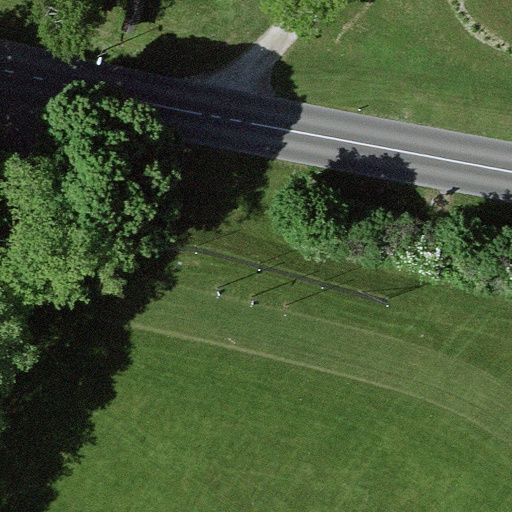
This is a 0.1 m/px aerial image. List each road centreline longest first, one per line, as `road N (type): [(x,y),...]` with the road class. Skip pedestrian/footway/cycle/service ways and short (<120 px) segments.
road 1 (secondary): [(511,171),(49,77)]
road 2 (unknown): [(225,117),(326,0)]
